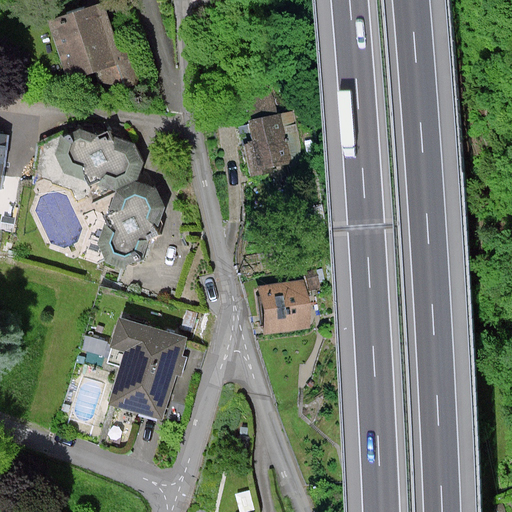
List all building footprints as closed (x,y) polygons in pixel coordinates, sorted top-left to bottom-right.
[(110,34),(100,7),(56,23),(74,73),(99,64),(106,84),(125,77),(110,34)] [(276,113),(272,93),(249,97),(253,118),(276,113)] [(291,157),(281,112),(276,113),(253,118),(259,144),(249,147),(255,175),(294,167),(291,157)] [(157,189),(139,183),(145,164),(136,144),(113,136),(112,135),(109,131),(98,135),(81,129),(62,136),(55,154),(63,173),(83,180),(90,187),(99,187),(115,192),(108,213),(103,216),(106,222),(98,245),(106,259),(104,264),(127,271),(128,267),(144,259),(151,241),(162,236),(158,229),(157,227),(165,207),(157,189)] [(300,282),(262,288),(269,332),(307,326),(300,282)] [(110,405),(162,420),(175,374),(182,376),(184,367),(187,358),(180,356),(186,338),(120,319),(112,348),(115,349),(111,364),(121,367),(110,405)]
